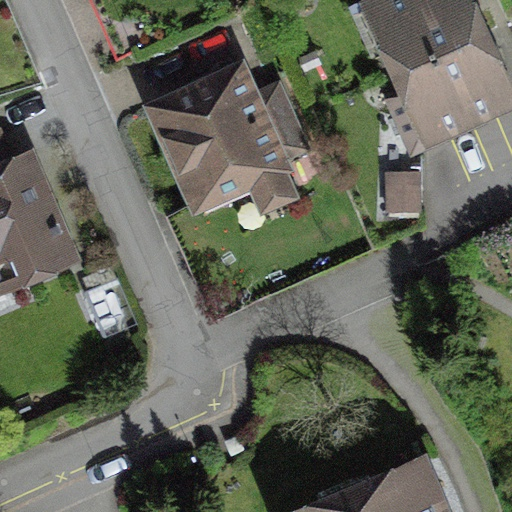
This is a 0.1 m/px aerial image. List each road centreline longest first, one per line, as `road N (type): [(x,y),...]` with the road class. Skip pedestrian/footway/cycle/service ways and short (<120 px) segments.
road 1 (residential): [(485,163),(496,198),(474,235),(344,300),(173,362)]
road 2 (residential): [(173,362),(31,0)]
road 3 (residential): [(1,511),(183,424),(173,362)]
